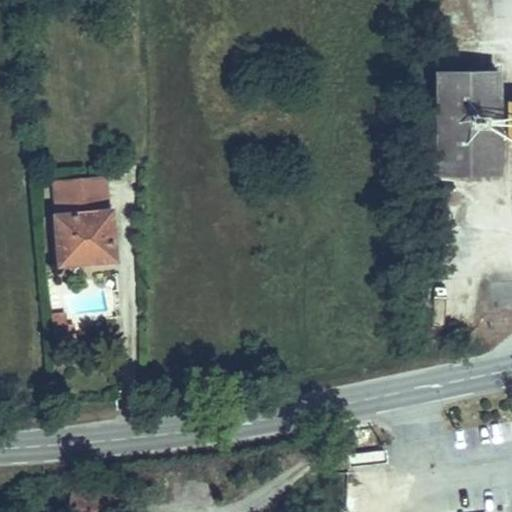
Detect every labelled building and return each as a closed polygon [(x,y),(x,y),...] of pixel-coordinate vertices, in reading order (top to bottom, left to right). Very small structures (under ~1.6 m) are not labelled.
[(446,31),(444,60),(464,61),(465,31),(446,31)] [(432,60),(430,156),(489,157),(491,62),(444,60),(432,60)] [(104,160),(48,162),(52,232),(83,231),(83,244),(107,243),(104,160)] [(83,231),(52,232),(52,245),(83,244),(83,231)] [(41,286),(41,309),(63,310),(63,299),(51,298),(51,286),(41,286)] [(50,314),(52,339),(71,338),(69,312),(50,314)]
